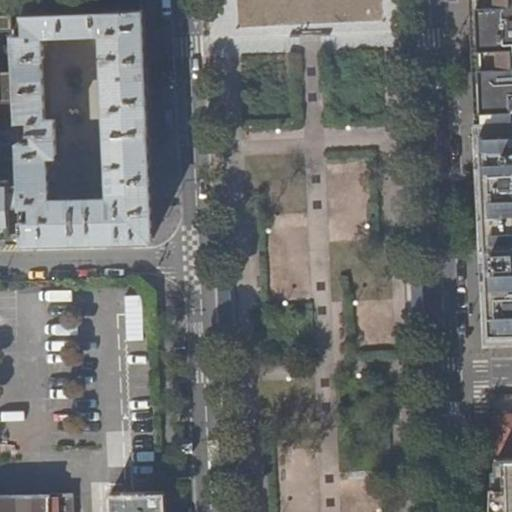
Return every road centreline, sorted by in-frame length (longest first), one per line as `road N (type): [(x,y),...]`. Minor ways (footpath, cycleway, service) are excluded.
road 1 (motorway): [(258,0),(285,511)]
road 2 (motorway): [(369,511),(347,0)]
road 3 (primary): [(441,376),(426,0)]
road 4 (primary): [(182,0),(194,261)]
road 5 (primary): [(194,261),(206,511)]
road 6 (residential): [(194,261),(0,267)]
road 7 (primary): [(447,511),(441,376)]
